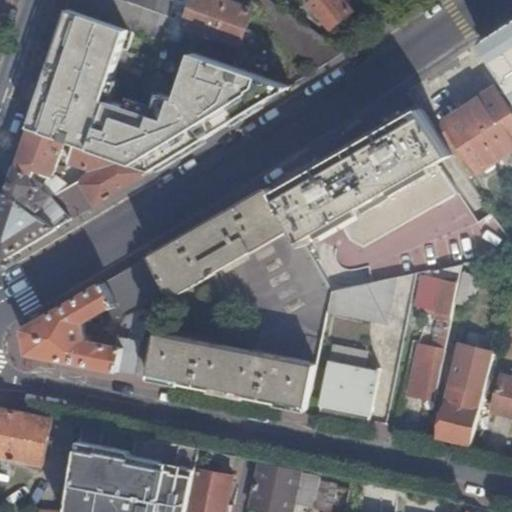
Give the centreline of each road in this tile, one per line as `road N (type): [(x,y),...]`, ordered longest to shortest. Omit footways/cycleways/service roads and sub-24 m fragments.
road 1 (primary): [(0,297),(228,169),(499,0)]
road 2 (residential): [(0,372),(400,452),(511,486)]
road 3 (residential): [(42,0),(0,125)]
